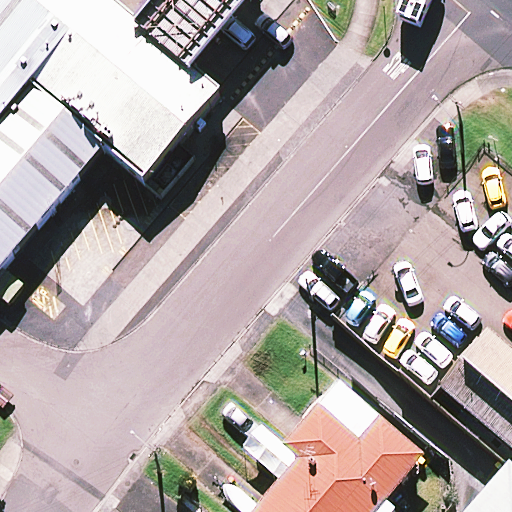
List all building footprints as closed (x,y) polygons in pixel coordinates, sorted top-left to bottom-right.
[(0,0),(0,122),(29,89),(99,1),(98,0),(0,0)] [(185,81),(252,0),(157,0),(128,35),(185,81)] [(219,100),(99,1),(29,89),(101,154),(140,188),(219,100)] [(0,273),(101,154),(29,89),(0,122),(0,273)] [(511,168),(485,146),(328,318),(511,474),(511,168)] [(380,511),(422,464),(336,390),(283,450),(299,464),(257,511),(380,511)] [(511,511),(511,483),(505,477),(474,511),(511,511)]
